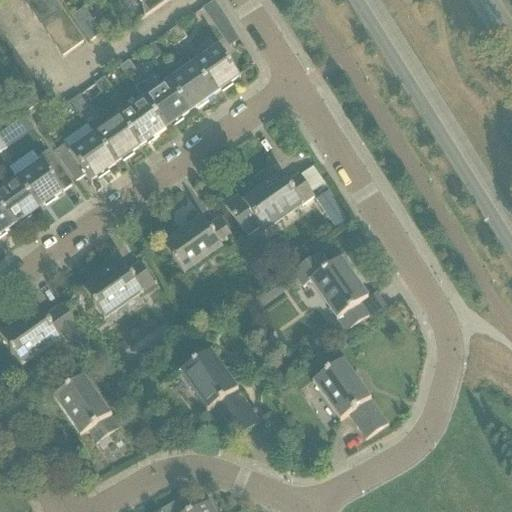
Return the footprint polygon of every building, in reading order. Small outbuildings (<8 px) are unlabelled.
[(36,0),(26,7),(33,18),(54,3),(51,0),(36,0)] [(139,0),(143,5),(144,19),(171,0),(139,0)] [(33,18),(40,28),(61,13),(54,3),(33,18)] [(214,3),(202,11),(211,24),(222,17),(214,3)] [(72,17),(88,40),(90,43),(102,35),(84,8),(72,17)] [(40,28),(48,38),(68,23),(61,13),(40,28)] [(48,38),(55,48),(76,34),(68,23),(48,38)] [(170,33),(169,34),(177,46),(186,40),(178,28),(170,33)] [(76,34),(55,48),(62,59),(83,44),(76,34)] [(0,40),(0,56),(11,48),(4,38),(0,40)] [(146,51),(145,52),(153,63),(161,57),(153,45),(146,51)] [(0,56),(0,71),(18,59),(11,48),(0,56)] [(218,51),(194,68),(214,97),(238,80),(239,82),(241,81),(218,49),(217,49),(218,51)] [(0,71),(0,76),(5,84),(26,69),(18,59),(0,71)] [(121,68),(120,69),(128,81),(137,74),(129,63),(121,68)] [(194,68),(169,86),(189,114),(214,97),(194,68)] [(5,84),(12,94),(33,79),(26,69),(5,84)] [(12,94),(19,104),(40,90),(33,79),(12,94)] [(97,85),(95,86),(103,98),(112,92),(104,80),(97,85)] [(136,91),(145,104),(164,132),(189,114),(169,86),(158,94),(154,88),(143,86),(136,91)] [(40,90),(19,104),(26,115),(47,100),(40,90)] [(80,97),(70,104),(79,116),(88,109),(80,97)] [(145,104),(120,121),(140,149),(164,132),(145,104)] [(115,114),(90,132),(93,136),(95,139),(115,167),(140,149),(120,121),(115,114)] [(46,121),(37,127),(45,139),(54,133),(46,121)] [(115,167),(95,139),(70,156),(65,148),(55,156),(75,185),(85,178),(91,187),(93,185),(91,183),(115,167)] [(42,165),(18,182),(37,210),(61,193),(63,196),(64,195),(63,192),(71,186),(47,152),(38,159),(42,165)] [(239,197),(225,207),(237,223),(248,239),(261,229),(265,235),(266,234),(263,231),(301,204),(303,207),(315,198),(312,194),(324,186),(313,170),(301,178),(299,175),(287,184),(281,176),(280,176),(282,178),(245,205),(239,197)] [(18,182),(0,194),(0,210),(12,228),(37,210),(18,182)] [(328,194),(316,202),(335,231),(348,222),(328,194)] [(0,210),(0,236),(12,228),(0,210)] [(163,246),(162,247),(174,263),(185,278),(186,278),(183,274),(221,247),(223,251),(235,242),(231,235),(219,219),(207,228),(201,219),(200,220),(202,222),(165,248),(163,246)] [(304,267),(293,275),(303,289),(310,285),(314,282),(340,319),(337,321),(341,327),(346,334),(369,318),(361,306),(369,300),(368,299),(366,300),(358,289),(362,287),(354,275),(350,278),(340,264),(342,262),(341,261),(330,269),(320,255),(304,267)] [(84,291),(83,292),(94,308),(104,322),(105,322),(103,318),(141,291),(143,295),(155,287),(139,264),(127,272),(121,264),(120,265),(122,267),(85,293),(84,291)] [(280,289),(250,310),(255,316),(284,294),(280,289)] [(78,363),(95,351),(62,305),(44,319),(38,310),(37,311),(38,313),(2,339),(0,337),(0,339),(21,369),(22,368),(20,365),(57,338),(60,342),(62,340),(78,363)] [(211,354),(179,375),(180,377),(206,413),(207,415),(215,409),(237,441),(260,424),(249,408),(237,392),(235,393),(210,356),(211,355),(211,354)] [(317,383),(332,404),(343,420),(339,423),(340,424),(348,418),(366,443),(389,426),(371,401),(369,402),(342,365),(344,363),(343,363),(313,384),(314,386),(317,383)] [(83,379),(69,389),(52,401),(53,402),(57,399),(83,436),(79,439),(80,440),(88,435),(96,447),(119,431),(110,418),(108,419),(82,382),(84,380),(83,379)] [(179,502),(163,511),(164,511),(163,511),(184,511),(179,502)]
